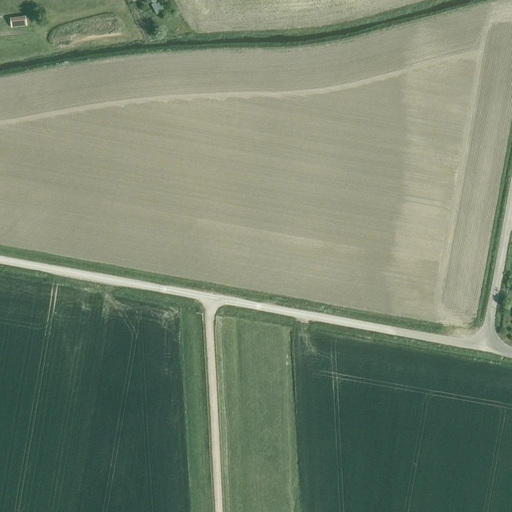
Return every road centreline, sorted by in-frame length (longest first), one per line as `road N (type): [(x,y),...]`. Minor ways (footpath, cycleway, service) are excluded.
road 1 (unclassified): [(484,347),(0,260)]
road 2 (unclassified): [(484,347),(511,195)]
